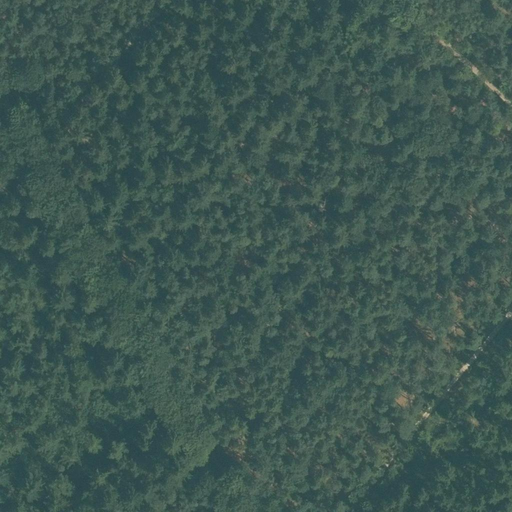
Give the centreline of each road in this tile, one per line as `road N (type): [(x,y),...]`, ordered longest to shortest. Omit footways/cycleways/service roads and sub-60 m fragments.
road 1 (track): [(34,151),(253,511)]
road 2 (unknown): [(337,511),(511,306)]
road 3 (track): [(511,99),(402,0)]
